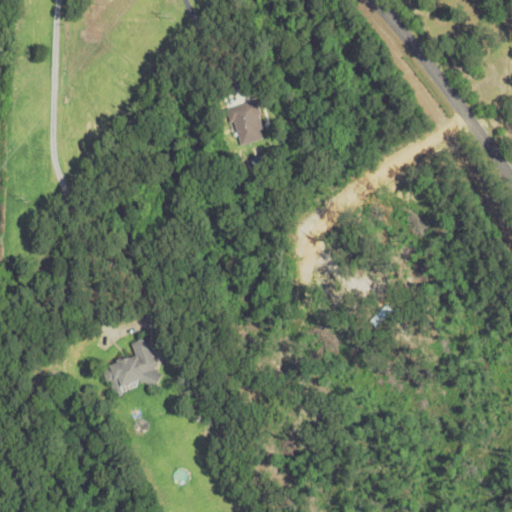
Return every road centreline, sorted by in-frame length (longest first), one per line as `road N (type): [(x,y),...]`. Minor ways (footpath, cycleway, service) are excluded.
road 1 (residential): [(58,0),(51,157),(79,218),(106,324)]
road 2 (tertiary): [(511,176),(374,0)]
